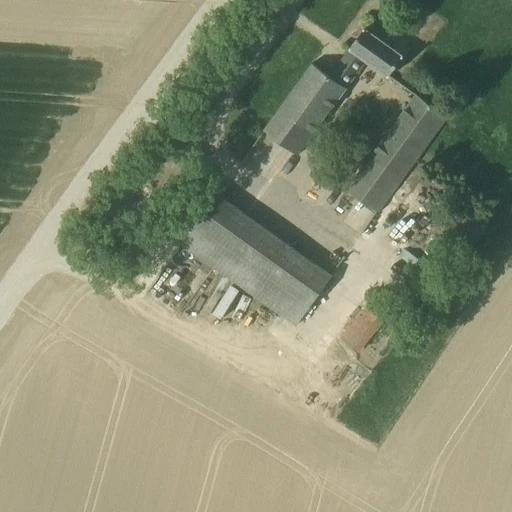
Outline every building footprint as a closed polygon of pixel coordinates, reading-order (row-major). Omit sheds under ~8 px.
[(403,57),(366,29),(352,49),(351,49),(330,75),(313,63),(265,130),(299,155),(348,88),(368,61),(389,76),(403,57)] [(380,212),(449,116),(416,94),(347,189),(380,212)] [(297,326),(333,274),(220,192),(181,245),(297,326)] [(462,244),(474,225),(453,210),(440,229),(462,244)] [(426,295),(436,281),(423,271),(412,285),(426,295)] [(359,354),(385,323),(366,308),(340,338),(359,354)]
